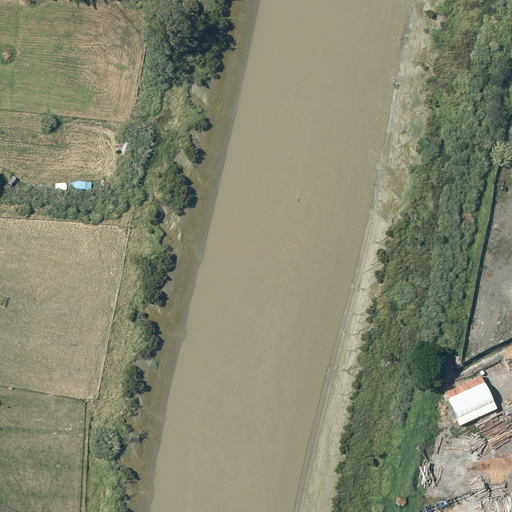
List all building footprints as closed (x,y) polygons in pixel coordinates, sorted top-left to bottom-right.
[(116,143),(115,154),(126,155),(127,143),(116,143)] [(511,167),(496,175),(507,198),(511,196),(511,167)] [(511,196),(507,198),(492,206),(505,232),(511,228),(511,196)] [(486,265),(491,275),(511,263),(511,231),(476,252),(484,266),(486,265)] [(503,302),(511,297),(511,265),(474,286),(490,315),(506,306),(503,302)] [(511,340),(511,304),(463,332),(478,359),(511,340)]
